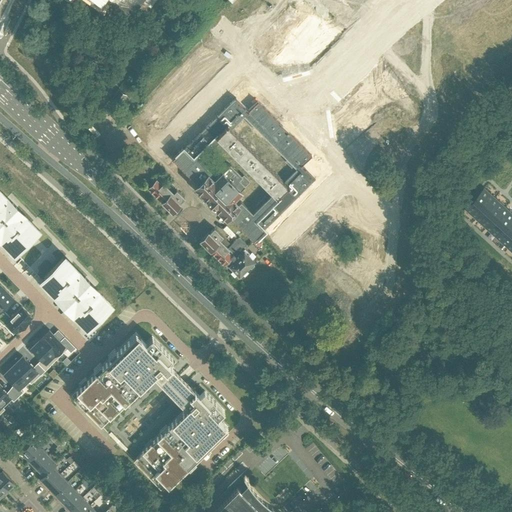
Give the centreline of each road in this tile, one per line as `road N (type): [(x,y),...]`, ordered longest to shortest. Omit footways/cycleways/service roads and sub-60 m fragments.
road 1 (residential): [(306,387),(405,269),(401,216),(349,167)]
road 2 (residential): [(511,3),(349,167)]
road 3 (secondary): [(462,511),(306,387)]
road 4 (residential): [(194,198),(154,154),(242,59)]
road 5 (secondary): [(129,223),(107,191),(0,89)]
road 6 (secondary): [(0,117),(129,223)]
road 7 (residential): [(242,59),(349,167)]
road 8 (residential): [(196,468),(247,419),(195,363)]
road 9 (residential): [(95,356),(54,397),(110,453)]
road 10 (residential): [(195,363),(146,314),(95,356)]
